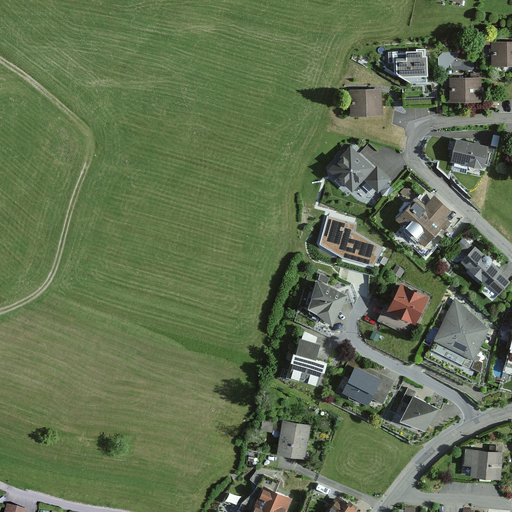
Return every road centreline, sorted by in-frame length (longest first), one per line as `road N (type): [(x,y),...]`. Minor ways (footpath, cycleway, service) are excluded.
road 1 (track): [(0,57),(94,134),(51,276),(40,291),(0,311)]
road 2 (residential): [(511,117),(444,121),(413,141),(420,165),(511,252)]
road 3 (residential): [(478,426),(460,398),(356,342),(354,319),(364,298)]
